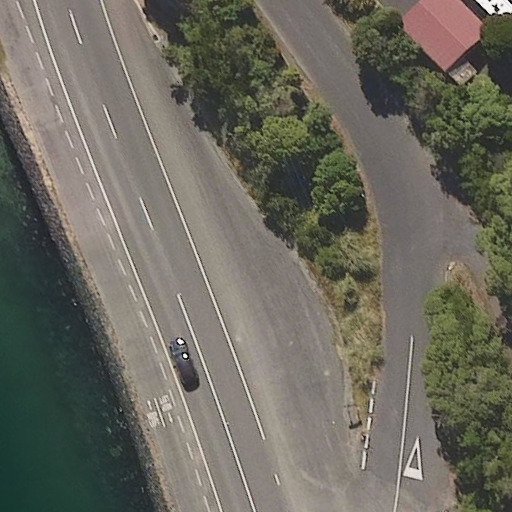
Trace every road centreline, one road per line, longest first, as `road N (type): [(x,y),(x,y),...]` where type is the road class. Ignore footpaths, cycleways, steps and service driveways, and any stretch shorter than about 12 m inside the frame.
road 1 (secondary): [(67,0),(253,511)]
road 2 (residential): [(395,171),(414,248),(414,339),(392,511)]
road 3 (residential): [(289,0),(395,171)]
road 4 (residential): [(395,171),(471,191),(511,265)]
